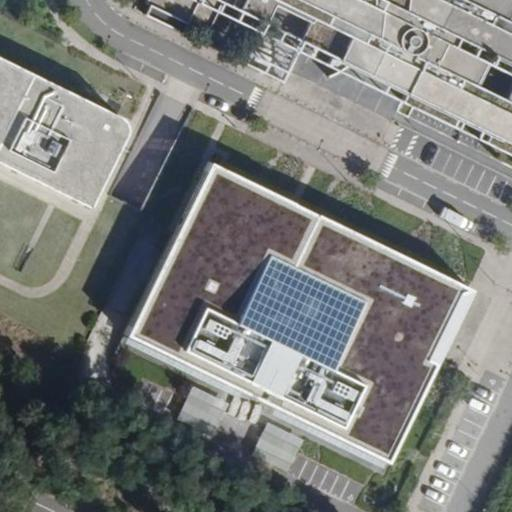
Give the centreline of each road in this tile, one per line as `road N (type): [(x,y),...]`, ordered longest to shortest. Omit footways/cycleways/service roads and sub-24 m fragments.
road 1 (residential): [(511,226),(112,32),(85,0)]
road 2 (residential): [(511,402),(457,511)]
